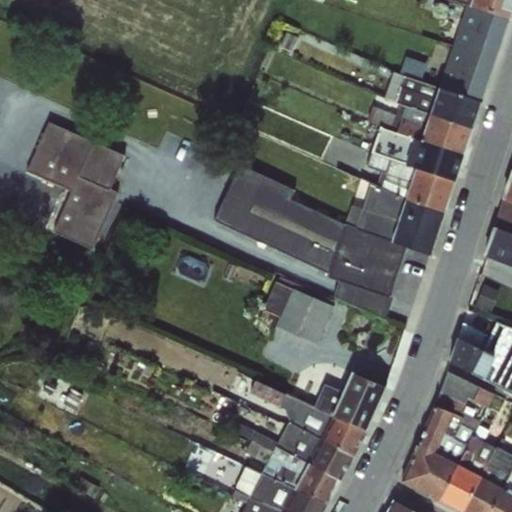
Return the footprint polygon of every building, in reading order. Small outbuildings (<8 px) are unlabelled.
[(429,137),(481,152),(511,44),(511,0),(485,0),(484,6),(469,1),(429,137)] [(379,104),(374,118),(393,125),(398,110),(379,104)] [(98,245),(133,150),(51,120),(32,171),(75,186),(59,231),(98,245)] [(511,206),(493,251),(511,259),(511,206)] [(285,313),(281,328),(326,341),(339,297),(279,279),(270,308),(285,313)] [(466,320),(450,362),(511,384),(511,324),(500,320),(497,331),(466,320)] [(312,408),(363,432),(384,388),(351,370),(340,391),(324,383),(312,408)] [(438,501),(479,426),(480,421),(462,411),(468,396),(473,399),(472,405),(486,411),(493,394),(448,372),(400,481),(438,501)] [(363,432),(312,408),(255,378),(248,392),(290,414),(286,421),(350,456),(363,432)] [(350,456),(286,421),(275,442),(337,480),(350,456)] [(479,426),(438,501),(458,511),(461,511),(493,449),(484,442),(488,430),(479,426)] [(337,480),(275,442),(254,431),(251,436),(243,453),(263,463),(259,470),(324,505),(337,480)] [(511,457),(493,449),(461,511),(489,511),(502,488),(511,468),(511,457)] [(320,511),(324,505),(259,470),(245,462),(242,467),(236,478),(252,486),(247,497),(277,511),(320,511)] [(511,511),(511,492),(502,488),(489,511),(511,511)] [(277,511),(247,497),(239,511),(277,511)] [(413,511),(393,502),(387,511),(413,511)]
